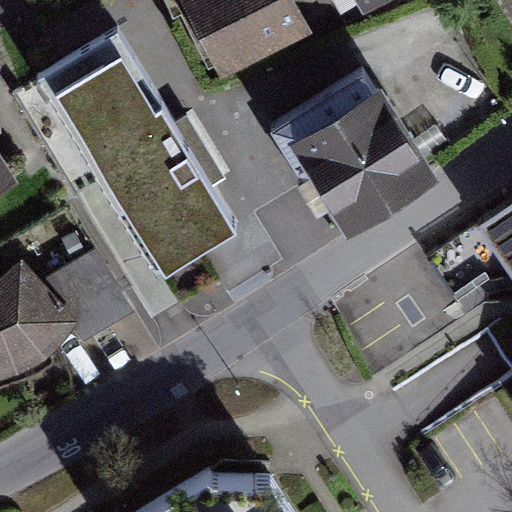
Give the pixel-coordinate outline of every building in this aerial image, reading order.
[(296,0),(193,0),(221,54),(303,12),(296,0)] [(120,29),(40,79),(160,269),(239,220),(120,29)] [(340,195),(351,215),(436,164),(374,60),(277,118),(328,203),(340,195)] [(511,192),(477,216),(511,268),(511,192)] [(69,310),(23,256),(0,275),(0,361),(44,343),(69,310)] [(290,511),(265,472),(215,461),(132,511),(290,511)]
